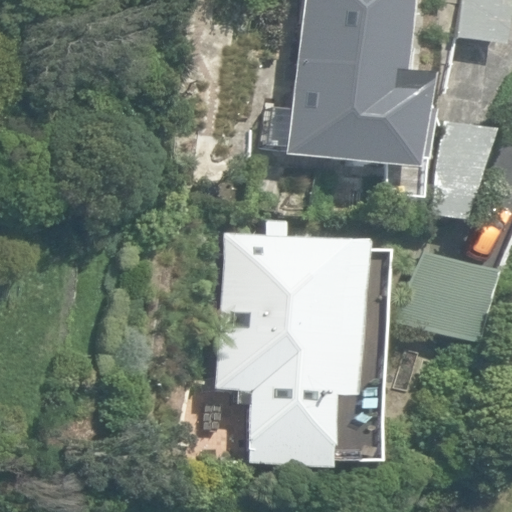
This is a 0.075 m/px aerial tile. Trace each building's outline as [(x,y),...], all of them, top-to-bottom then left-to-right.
[(272,159),(395,174),(396,163),(412,165),(419,114),(403,112),(406,81),(385,78),(394,0),(294,0),(281,115),(260,112),(256,148),(273,150),(272,159)] [(455,0),(448,40),(494,48),(503,0),(455,0)] [(421,218),(455,223),(486,129),(434,122),(421,218)] [(239,410),(238,462),(319,469),(324,396),(342,397),(346,347),(353,247),(218,237),(207,390),(229,392),(228,409),(239,410)] [(384,321),(463,344),(486,274),(414,251),(384,321)]
